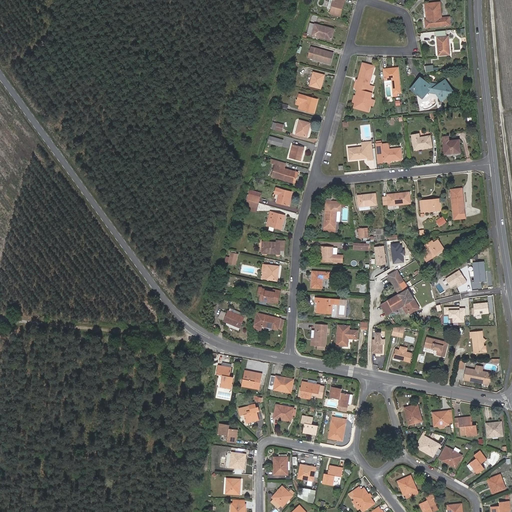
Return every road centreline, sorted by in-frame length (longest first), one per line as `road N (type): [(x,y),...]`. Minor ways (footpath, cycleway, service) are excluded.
road 1 (tertiary): [(288,359),(220,343),(175,312),(0,73)]
road 2 (track): [(182,318),(201,297),(301,0)]
road 3 (track): [(204,334),(0,319)]
road 4 (track): [(492,0),(511,201)]
road 5 (residential): [(494,164),(313,181)]
road 6 (residential): [(288,359),(299,235),(313,181)]
road 7 (tertiary): [(494,164),(478,0)]
road 8 (residential): [(356,454),(270,440),(259,453),(259,511)]
road 9 (residential): [(313,181),(349,50)]
road 10 (tertiary): [(511,294),(494,164)]
road 11 (residential): [(349,50),(370,1),(402,13),(407,53)]
